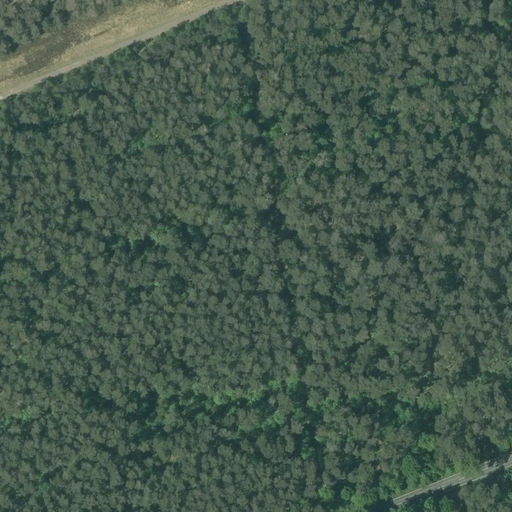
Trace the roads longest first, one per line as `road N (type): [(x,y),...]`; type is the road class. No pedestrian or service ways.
road 1 (track): [(321,511),(266,206),(248,46)]
road 2 (track): [(224,0),(0,93)]
road 3 (secondary): [(381,511),(511,460)]
